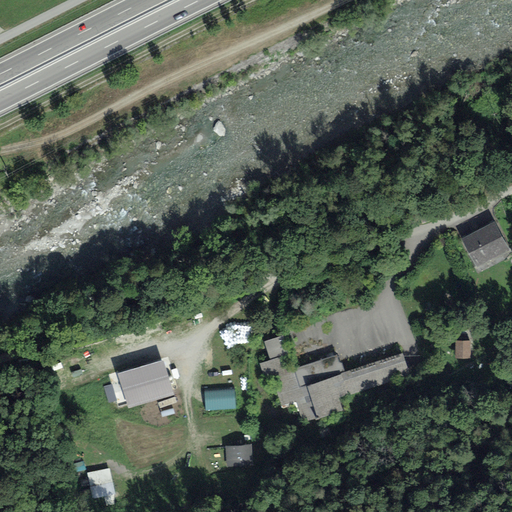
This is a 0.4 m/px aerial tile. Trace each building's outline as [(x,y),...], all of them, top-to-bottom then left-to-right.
[(461,240),(476,268),(509,251),(494,223),(461,240)] [(410,375),(402,353),(344,372),(341,362),(339,363),(336,355),(291,370),(290,368),(285,370),(282,359),(290,357),(282,335),(263,341),(270,360),(259,363),(265,382),(273,379),(281,405),(295,401),(302,422),(342,409),(339,398),(410,375)] [(470,359),(470,341),(455,341),(455,359),(470,359)] [(163,361),(117,374),(127,409),(173,396),(163,361)] [(234,389),(204,391),(206,411),(236,410),(234,389)] [(251,445),(225,447),(227,466),(253,464),(251,445)] [(109,468),(87,473),(94,507),(116,503),(109,468)]
